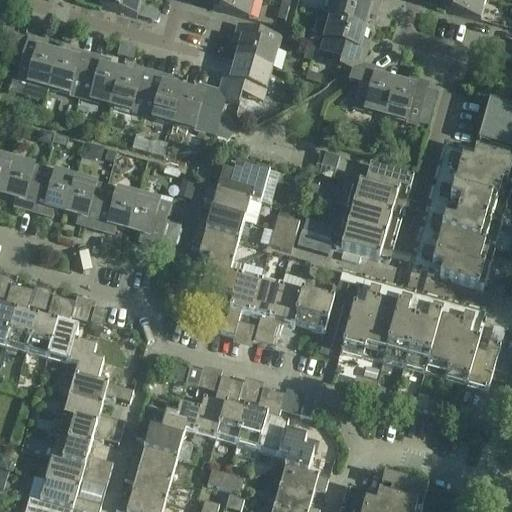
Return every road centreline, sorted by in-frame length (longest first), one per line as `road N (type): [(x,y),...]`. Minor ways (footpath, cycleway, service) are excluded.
road 1 (residential): [(355,448),(320,393),(154,347),(146,306),(3,267),(10,242),(0,239)]
road 2 (residential): [(394,287),(459,57)]
road 3 (residential): [(176,0),(163,44),(3,0)]
road 4 (residential): [(510,489),(355,448)]
road 5 (residential): [(511,316),(394,287)]
